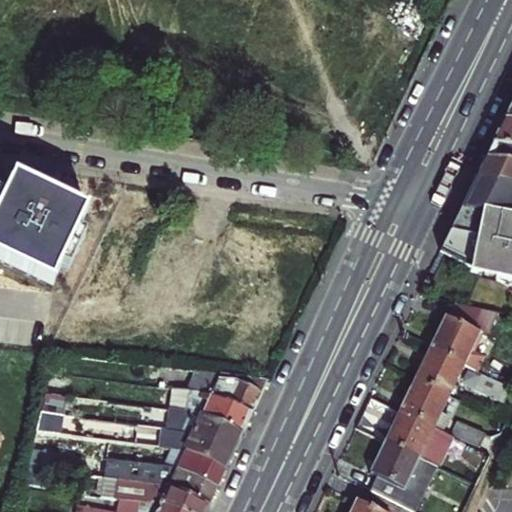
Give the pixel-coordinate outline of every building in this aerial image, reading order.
[(0,0),(0,17),(43,36),(57,0),(0,0)] [(198,0),(185,33),(261,63),(286,0),(198,0)] [(391,120),(445,10),(424,0),(389,0),(375,29),(357,20),(324,87),(391,120)] [(498,133),(493,145),(511,147),(511,122),(504,122),(498,133)] [(484,163),(476,180),(511,186),(511,147),(493,145),(484,163)] [(37,190),(15,179),(0,208),(0,261),(50,287),(87,215),(37,190)] [(511,186),(476,180),(467,199),(456,222),(441,254),(474,270),(470,278),(511,287),(511,186)] [(188,289),(263,320),(299,236),(224,205),(188,289)] [(317,257),(330,232),(314,224),(301,248),(317,257)] [(477,331),(486,335),(498,309),(452,300),(444,317),(441,315),(433,331),(426,347),(461,363),(473,369),(480,354),(469,349),(477,331)] [(411,378),(447,394),(461,363),(426,347),(419,363),(411,378)] [(499,401),(507,384),(480,372),(473,388),(499,401)] [(267,383),(195,375),(188,394),(194,394),(252,417),(259,400),(267,383)] [(50,377),(45,398),(64,400),(67,379),(50,377)] [(438,413),(447,394),(411,378),(404,394),(397,409),(443,430),(448,418),(438,413)] [(194,394),(188,394),(173,392),(169,411),(183,414),(196,416),(242,437),(247,427),(252,417),(194,394)] [(443,430),(397,409),(390,424),(383,440),(418,456),(424,443),(434,448),(443,430)] [(196,416),(183,414),(182,418),(186,421),(180,434),(192,436),(184,454),(185,454),(225,474),(232,458),(239,443),(242,437),(196,416)] [(458,420),(452,434),(455,436),(479,447),(486,433),(458,420)] [(441,467),(455,436),(452,434),(443,430),(434,448),(424,443),(418,456),(435,464),(441,467)] [(418,456),(383,440),(375,456),(368,472),(373,475),(367,487),(406,506),(413,509),(435,464),(418,456)] [(185,454),(184,454),(180,454),(172,453),(164,470),(174,472),(216,492),(221,483),(225,474),(185,454)] [(174,472),(164,470),(158,469),(155,481),(137,477),(125,475),(124,483),(168,489),(208,509),(212,500),(216,492),(174,472)] [(118,483),(124,483),(125,475),(118,475),(116,483),(118,483)] [(168,489),(124,483),(118,483),(114,503),(118,503),(157,508),(166,511),(206,511),(208,509),(168,489)] [(359,504),(354,501),(348,511),(403,511),(406,506),(367,487),(359,504)] [(76,511),(166,511),(157,508),(118,503),(116,511),(81,511),(77,511),(76,511)]
